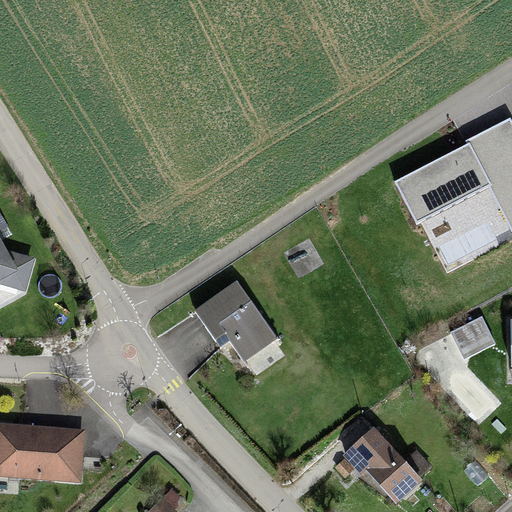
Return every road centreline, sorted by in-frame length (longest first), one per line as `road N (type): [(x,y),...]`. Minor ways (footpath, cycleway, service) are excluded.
road 1 (residential): [(116,315),(185,281),(511,72)]
road 2 (unclassified): [(116,315),(0,116)]
road 3 (residential): [(285,511),(143,362)]
